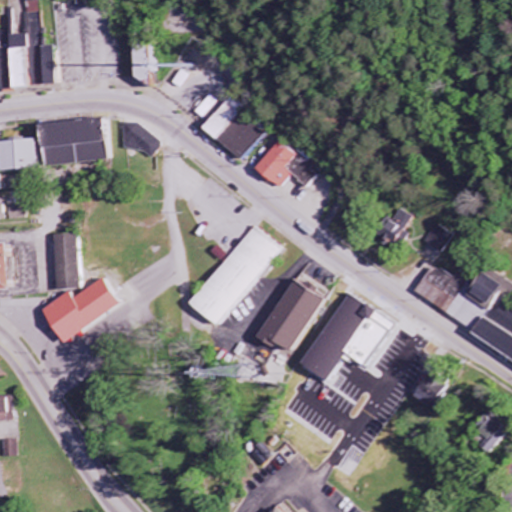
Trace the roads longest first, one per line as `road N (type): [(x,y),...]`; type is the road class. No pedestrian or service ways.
road 1 (tertiary): [(511,375),(334,254),(150,112),(102,102),(0,112)]
road 2 (primary): [(0,336),(134,511)]
